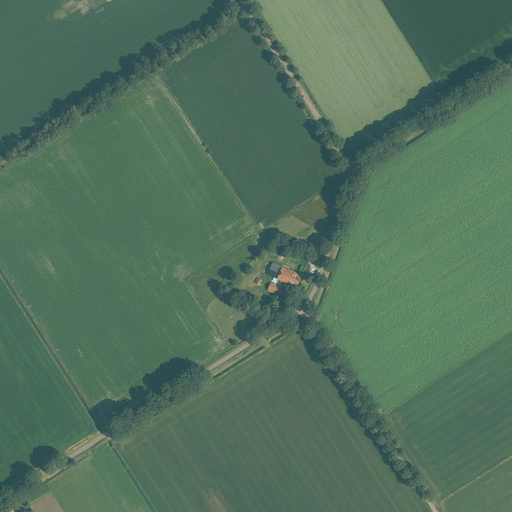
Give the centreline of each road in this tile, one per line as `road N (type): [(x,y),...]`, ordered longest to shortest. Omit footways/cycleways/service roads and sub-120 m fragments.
road 1 (unclassified): [(0,500),(302,309),(367,160),(511,64)]
road 2 (track): [(0,165),(245,8)]
road 3 (track): [(433,511),(302,309)]
road 4 (track): [(357,174),(240,0)]
